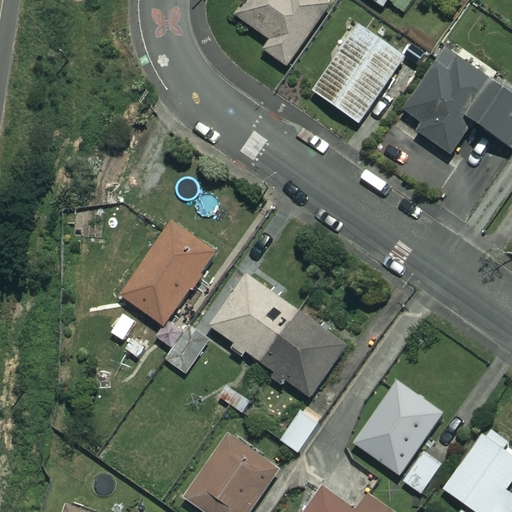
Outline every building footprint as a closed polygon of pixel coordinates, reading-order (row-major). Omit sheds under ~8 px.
[(253,0),(242,21),(273,40),(266,53),(294,69),(332,4),(324,0),(253,0)] [(408,58),(362,26),(315,93),(361,125),(408,58)] [(511,81),(458,44),(415,105),(433,118),(428,126),(462,150),(486,116),(511,134),(511,81)] [(222,253),(178,220),(122,295),(166,328),(222,253)] [(351,348),(250,277),(214,328),(315,399),(351,348)] [(142,396),(168,360),(132,334),(124,345),(129,349),(120,362),(135,372),(126,385),(142,396)] [(447,413),(400,379),(354,442),(400,477),(447,413)] [(232,385),(222,399),(244,415),(254,402),(232,385)] [(325,421),(306,407),(282,441),(301,455),(325,421)] [(511,486),(511,448),(488,432),(446,490),(476,511),(511,511),(511,490),(510,489),(511,486)] [(252,511),(282,471),(231,435),(186,498),(205,511),(252,511)] [(444,467),(428,455),(407,483),(424,495),(444,467)] [(355,511),(321,488),(304,511),(393,511),(371,496),(359,511),(355,511)]
